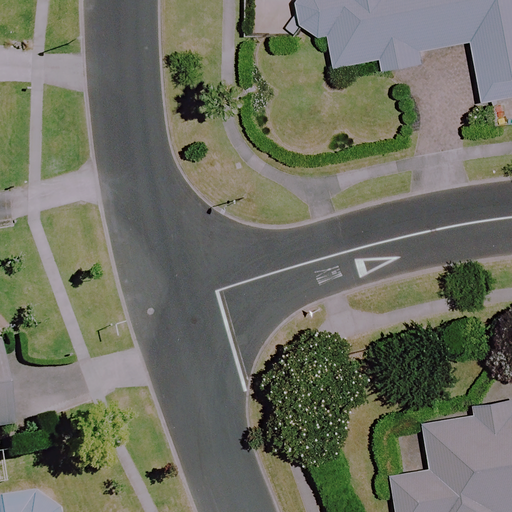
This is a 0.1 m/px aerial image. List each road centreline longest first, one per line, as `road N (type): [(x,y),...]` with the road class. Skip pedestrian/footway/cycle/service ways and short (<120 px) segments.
road 1 (residential): [(511,221),(365,245),(175,308)]
road 2 (residential): [(175,308),(132,149),(123,0)]
road 3 (residential): [(246,511),(175,308)]
